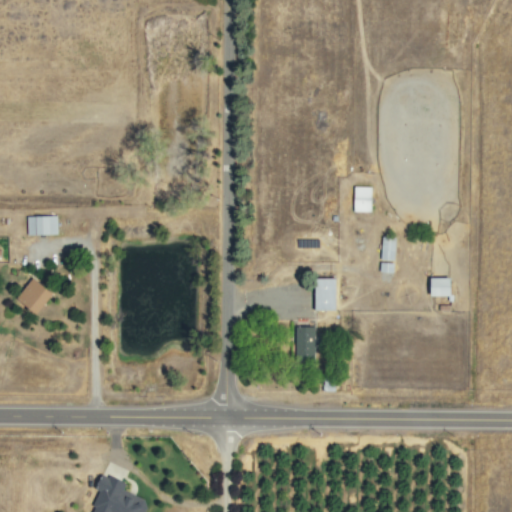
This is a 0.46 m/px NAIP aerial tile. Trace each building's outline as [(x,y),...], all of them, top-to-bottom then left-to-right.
[(368,187),(350,187),(349,211),(367,212),(368,187)] [(24,236),(54,235),(53,216),(23,217),(24,236)] [(309,279),(310,311),(332,311),(331,278),(309,279)] [(425,279),(425,297),(445,296),(445,278),(425,279)] [(10,300),(29,316),(46,296),(28,280),(10,300)] [(312,327),(291,327),(290,361),(311,361),(312,327)] [(140,511),(145,501),(119,490),(122,483),(96,473),(90,487),(96,489),(86,511),(140,511)]
